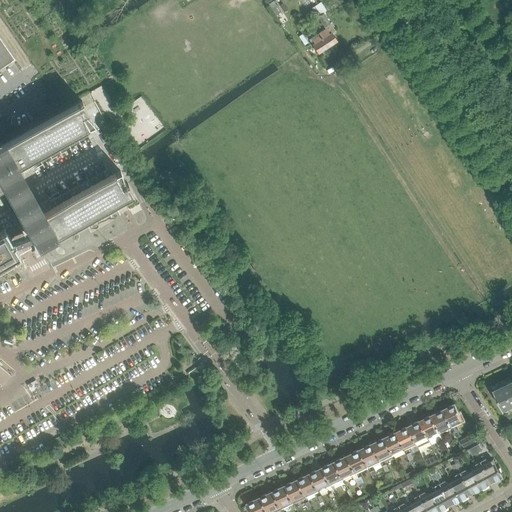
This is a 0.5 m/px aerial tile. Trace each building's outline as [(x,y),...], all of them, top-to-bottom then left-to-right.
[(335,31),(324,14),(328,12),(321,2),(317,4),(314,0),(310,0),(308,2),(326,29),(319,34),(328,47),(337,42),(331,33),(335,31)] [(275,16),(281,12),(274,2),(269,6),(275,16)] [(301,34),(297,37),(303,45),(307,43),(301,34)] [(318,54),(328,47),(319,34),(312,38),(315,43),(313,45),(318,54)] [(0,69),(15,60),(0,38),(0,69)] [(0,266),(20,255),(14,244),(16,243),(23,241),(32,237),(37,246),(114,204),(123,199),(133,193),(128,183),(124,185),(120,170),(119,164),(113,150),(101,132),(95,124),(85,113),(88,112),(82,101),(7,143),(0,146),(0,266)] [(503,410),(511,405),(511,381),(508,383),(507,383),(496,388),(496,389),(494,390),(494,391),(493,392),(496,397),(497,397),(503,410)] [(465,421),(461,411),(459,412),(455,404),(443,410),(452,428),(465,421)] [(452,428),(443,410),(431,415),(440,434),(452,428)] [(440,434),(431,415),(420,421),(429,439),(440,434)] [(429,439),(420,421),(408,426),(417,445),(429,439)] [(417,445),(408,426),(396,432),(405,450),(417,445)] [(405,450),(396,432),(385,438),(394,456),(405,450)] [(475,441),(472,435),(461,440),(464,446),(475,441)] [(394,456),(385,438),(373,443),(382,462),(394,456)] [(382,462),(373,443),(360,449),(369,468),(382,462)] [(369,468),(360,449),(348,455),(356,474),(369,468)] [(484,454),(481,449),(475,451),(478,457),(484,454)] [(478,457),(475,451),(470,455),(473,460),(478,457)] [(344,480),(356,474),(348,455),(335,461),(344,480)] [(502,473),(500,468),(500,467),(498,468),(493,459),(489,462),(486,459),(481,462),(492,483),(502,477),(502,478),(503,478),(501,474),(503,473),(502,473)] [(344,480),(335,461),(323,467),(332,486),(336,484),(344,480)] [(492,483),(481,462),(476,465),(476,469),(473,471),(482,488),(492,483)] [(332,486),(323,467),(310,473),(319,492),(332,486)] [(406,478),(416,473),(415,471),(414,469),(405,474),(406,478)] [(441,478),(436,469),(433,471),(435,475),(437,479),(441,478)] [(482,488),(473,471),(469,473),(465,470),(460,473),(472,494),(482,488)] [(319,492),(310,473),(298,479),(307,498),(319,492)] [(472,494),(460,473),(455,475),(456,480),(452,482),(462,499),(472,494)] [(403,488),(413,482),(411,478),(401,483),(402,486),(403,488)] [(307,498),(298,479),(286,485),(294,504),(307,498)] [(462,499),(452,482),(448,484),(445,481),(440,484),(451,505),(462,499)] [(392,492),(402,486),(401,483),(390,489),(392,492)] [(451,505),(440,484),(435,486),(436,491),(432,493),(441,510),(451,505)] [(294,504),(286,485),(273,491),(282,510),(294,504)] [(277,511),(282,510),(273,491),(261,497),(267,511),(277,511)] [(438,511),(441,510),(432,493),(428,495),(425,492),(419,495),(428,511),(438,511)] [(428,511),(419,495),(414,498),(415,502),(412,504),(416,511),(428,511)] [(267,511),(261,497),(248,503),(249,505),(247,506),(250,511),(252,511),(267,511)] [(416,511),(412,504),(408,506),(405,503),(399,506),(402,511),(416,511)]
